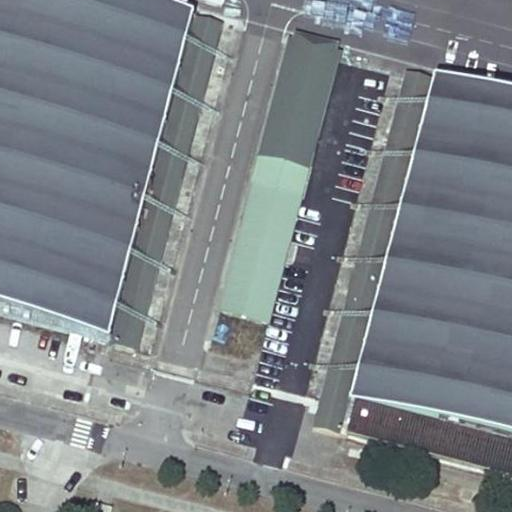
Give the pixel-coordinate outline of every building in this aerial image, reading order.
[(194,21),(111,0),(0,0),(0,315),(109,343),(194,21)] [(341,47),(287,34),(220,316),(274,329),(341,47)] [(428,72),(432,56),(392,47),(389,63),(428,72)] [(511,105),(407,78),(315,426),(511,478),(511,105)] [(111,511),(113,508),(92,502),(88,511),(111,511)]
